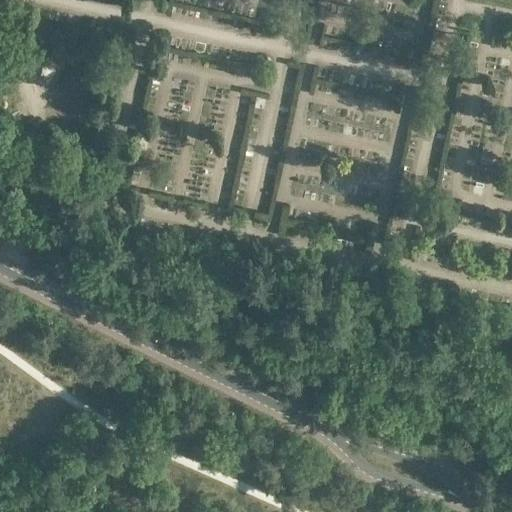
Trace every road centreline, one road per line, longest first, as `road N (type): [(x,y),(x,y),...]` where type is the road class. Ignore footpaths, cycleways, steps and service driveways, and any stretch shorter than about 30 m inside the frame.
road 1 (tertiary): [(332,436),(0,267)]
road 2 (tertiary): [(467,505),(439,468),(332,436)]
road 3 (tertiary): [(332,436),(374,477),(467,505)]
